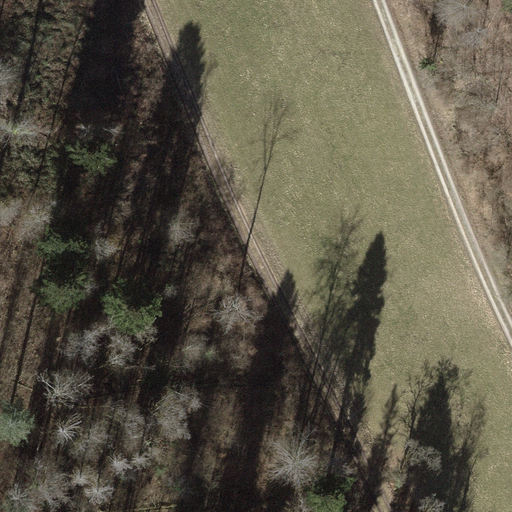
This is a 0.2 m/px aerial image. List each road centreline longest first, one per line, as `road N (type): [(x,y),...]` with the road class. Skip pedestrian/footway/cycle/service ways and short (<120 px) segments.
road 1 (track): [(404,511),(247,231),(145,0)]
road 2 (track): [(383,0),(476,250),(511,321)]
